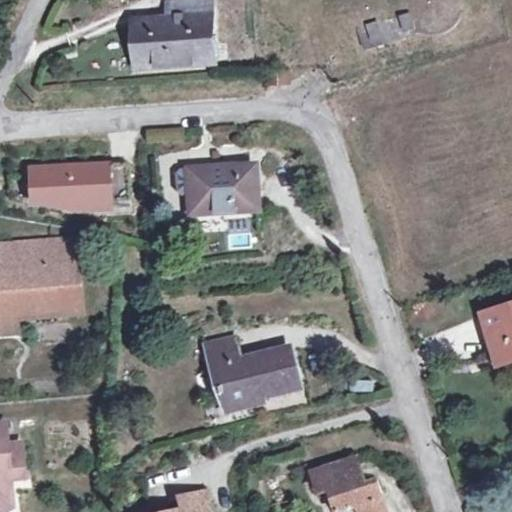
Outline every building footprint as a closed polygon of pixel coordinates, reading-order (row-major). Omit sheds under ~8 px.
[(210,0),(170,4),(171,21),(136,23),(140,67),(216,61),(210,0)] [(388,19),(389,16),(389,15),(390,12),(390,10),(389,8),(389,6),(389,4),(388,2),(387,0),(349,0),(350,0),(349,3),(348,4),(348,7),(348,9),(348,11),(348,13),(348,15),(349,17),(349,19),(350,21),(352,23),(353,24),(354,25),(356,27),(358,28),(365,51),(419,35),(422,36),(425,37),(428,37),(431,36),(434,36),(438,36),(440,35),(443,34),(446,33),(449,31),(451,29),(453,26),(456,24),(457,22),(459,19),(460,16),(461,13),(461,10),(462,6),(462,4),(461,0),(399,0),(399,2),(399,5),(399,8),(399,11),(400,15),(388,19)] [(314,68),(277,70),(278,84),(315,82),(314,68)] [(110,165),(31,169),(33,202),(91,212),(113,210),(112,204),(132,203),(131,185),(111,187),(110,167),(110,165)] [(130,166),(110,167),(111,187),(131,185),(130,166)] [(256,167),(189,171),(192,216),(259,211),(256,167)] [(74,241),(50,244),(51,259),(47,260),(48,268),(52,268),(76,266),(74,241)] [(79,314),(76,266),(52,268),(48,268),(47,260),(51,259),(50,244),(9,247),(12,278),(2,279),(2,272),(0,272),(0,324),(11,324),(11,318),(79,314)] [(0,247),(0,249),(2,272),(2,279),(12,278),(9,247),(0,247)] [(511,304),(484,313),(497,356),(511,351),(511,304)] [(0,335),(13,334),(11,324),(0,324),(0,335)] [(289,350),(241,364),(234,340),(205,347),(212,372),(219,370),(223,386),(221,387),(227,413),(262,404),(261,400),(299,389),(289,350)] [(0,511),(7,511),(13,509),(11,482),(25,480),(21,446),(8,447),(6,426),(0,426),(0,511)] [(382,511),(374,487),(361,491),(352,461),(312,475),(318,496),(328,492),(334,511),(344,511),(356,508),(357,511),(382,511)] [(209,511),(205,494),(179,501),(181,511),(209,511)]
